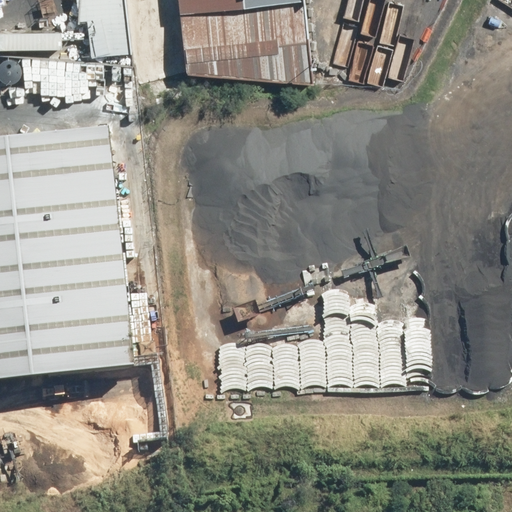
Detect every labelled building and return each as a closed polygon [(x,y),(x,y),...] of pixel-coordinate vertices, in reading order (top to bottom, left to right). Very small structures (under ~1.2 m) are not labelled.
[(0,0),(0,37),(12,37),(10,0),(0,0)] [(127,0),(72,0),(77,54),(132,49),(127,0)] [(312,81),(303,0),(178,0),(186,69),(312,81)] [(23,60),(0,58),(0,84),(22,85),(23,60)] [(84,64),(59,63),(57,90),(83,91),(84,64)] [(54,65),(31,64),(29,89),(52,90),(54,65)] [(0,386),(138,371),(111,133),(0,144),(0,386)] [(243,371),(242,391),(283,393),(284,373),(243,371)]
